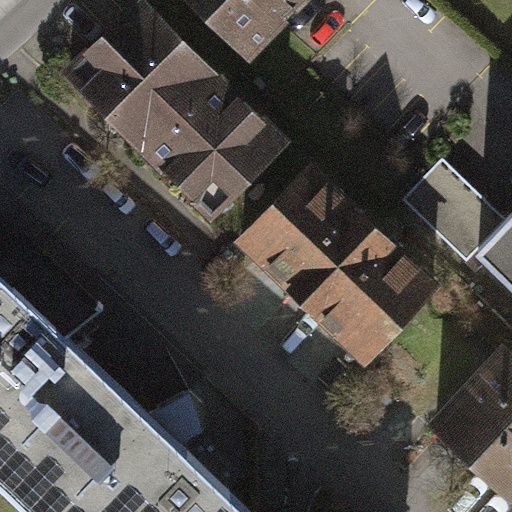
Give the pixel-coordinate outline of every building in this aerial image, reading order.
[(298,141),(151,0),(146,0),(72,77),(222,221),(298,141)] [(324,0),(203,0),(266,61),(324,0)] [(511,221),(447,159),(405,200),(511,300),(511,221)] [(449,291),(319,164),(244,240),(375,367),(449,291)] [(5,267),(0,262),(0,511),(260,511),(76,335),(121,310),(47,236),(5,267)] [(511,345),(435,421),(511,498),(511,345)]
